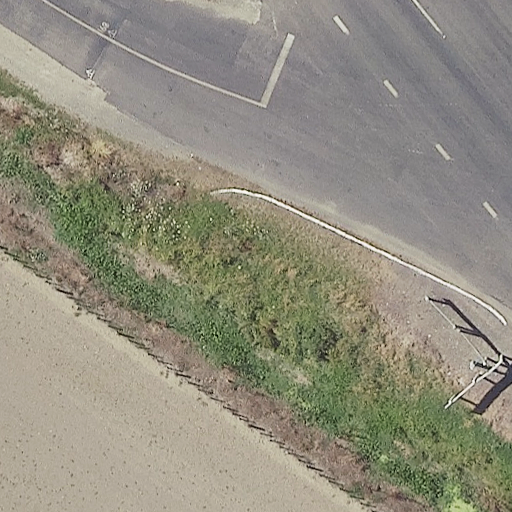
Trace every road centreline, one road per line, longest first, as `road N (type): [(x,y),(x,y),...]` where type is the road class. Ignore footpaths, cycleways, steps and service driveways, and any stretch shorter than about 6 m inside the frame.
road 1 (unclassified): [(44,0),(252,108),(511,191)]
road 2 (primary): [(511,127),(409,0)]
